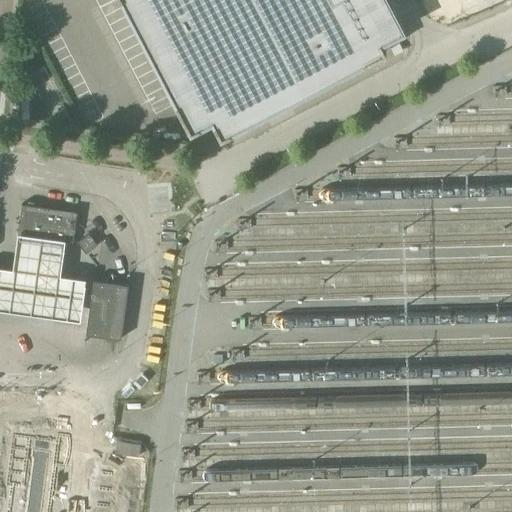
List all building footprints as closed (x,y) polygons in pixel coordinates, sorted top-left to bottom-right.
[(122,0),(179,107),(191,131),(212,120),(213,120),(221,136),(271,110),(364,62),(386,51),(381,42),(405,29),(399,17),(391,3),(389,0),(122,0)] [(17,234),(73,242),(77,211),(22,203),(17,234)] [(59,271),(63,236),(19,230),(14,265),(0,262),(0,305),(79,315),(85,274),(59,271)] [(77,241),(86,253),(97,244),(88,233),(77,241)] [(85,334),(102,336),(121,338),(128,284),(110,281),(93,279),(85,334)] [(48,511),(53,479),(54,466),(64,468),(66,463),(67,457),(68,452),(69,447),(69,442),(68,436),(61,435),(57,435),(56,441),(50,440),(42,439),(17,436),(12,436),(12,439),(9,461),(6,485),(10,486),(8,498),(6,511),(48,511)]
